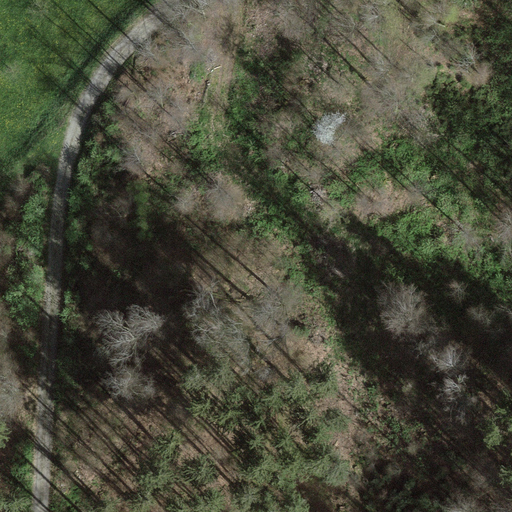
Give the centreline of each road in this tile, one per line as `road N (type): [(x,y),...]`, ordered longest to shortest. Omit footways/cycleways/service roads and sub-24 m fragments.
road 1 (track): [(64,141),(33,511)]
road 2 (track): [(158,0),(111,35),(64,141),(0,200)]
